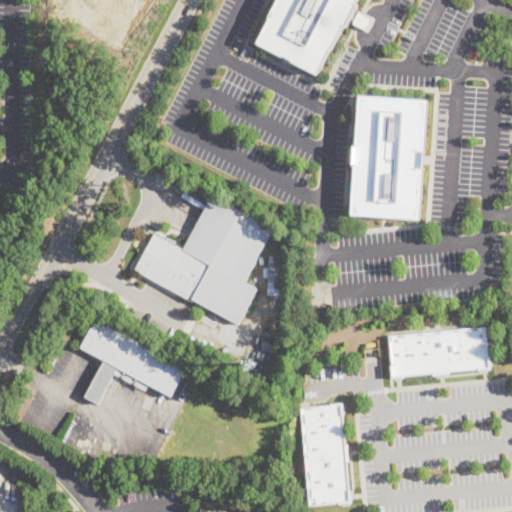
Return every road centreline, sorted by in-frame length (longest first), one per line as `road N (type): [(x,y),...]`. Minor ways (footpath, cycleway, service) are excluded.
road 1 (tertiary): [(0,353),(188,0)]
road 2 (residential): [(103,511),(33,447),(0,429)]
